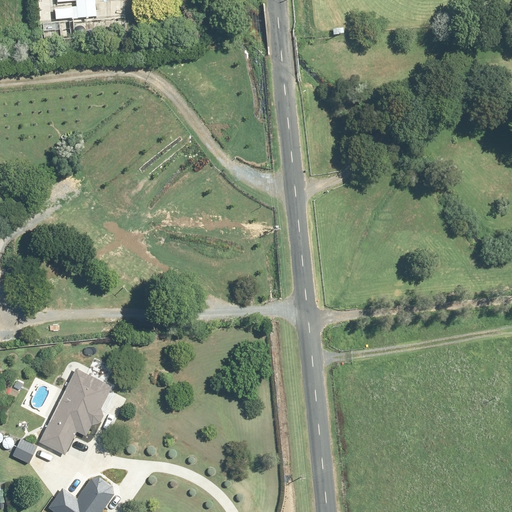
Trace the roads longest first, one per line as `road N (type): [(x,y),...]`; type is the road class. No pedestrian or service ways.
road 1 (unclassified): [(326,511),(275,0)]
road 2 (track): [(0,79),(148,71),(173,92),(214,152),(239,172),(294,191)]
